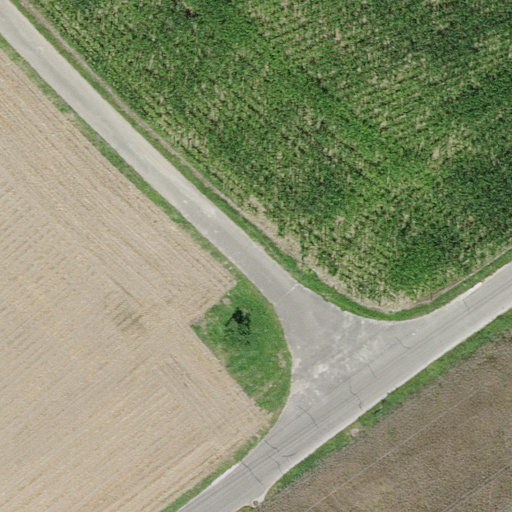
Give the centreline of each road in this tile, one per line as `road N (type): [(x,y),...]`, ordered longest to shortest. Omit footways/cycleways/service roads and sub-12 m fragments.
road 1 (track): [(362,382),(41,68),(0,16)]
road 2 (unclassified): [(511,267),(201,511)]
